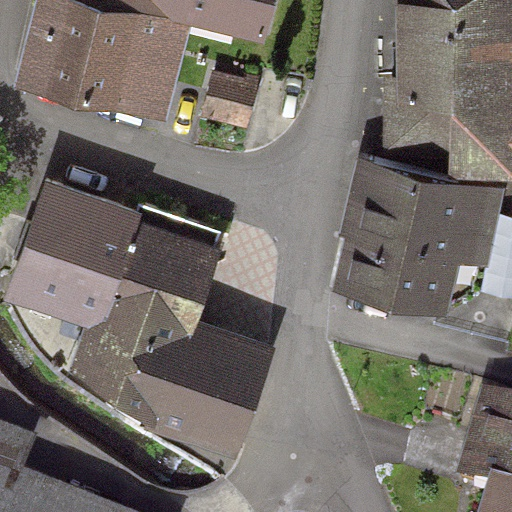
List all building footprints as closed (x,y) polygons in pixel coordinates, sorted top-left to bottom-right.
[(36,0),(15,89),(166,122),(190,26),(266,43),(277,0),(36,0)] [(511,0),(397,0),(395,76),(384,76),(382,157),(448,159),(447,179),(511,180),(511,0)] [(214,70),(201,117),(247,129),(259,82),(214,70)] [(346,235),(333,292),(446,317),(459,261),(488,268),(505,190),(447,179),(358,158),(341,234),(346,235)] [(137,210),(49,178),(5,300),(86,328),(68,374),(142,427),(237,460),(275,347),(200,321),(222,251),(215,248),(141,221),(144,213),(137,210)] [(140,202),(137,210),(144,213),(141,221),(215,248),(221,232),(140,202)] [(511,390),(484,382),(456,469),(489,479),(492,468),(511,473),(511,390)] [(0,511),(150,511),(22,463),(35,429),(0,416),(0,511)] [(511,511),(511,473),(492,468),(489,479),(478,511),(511,511)]
